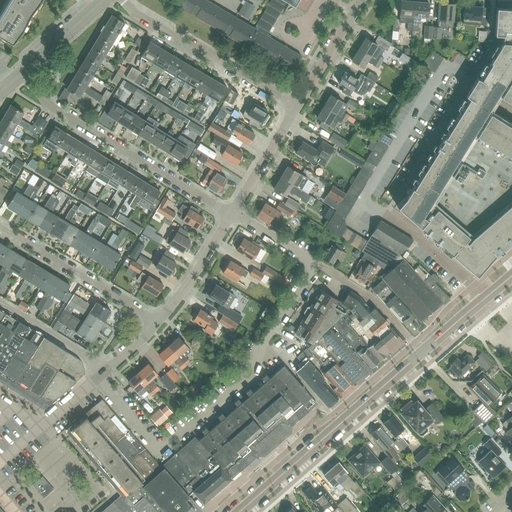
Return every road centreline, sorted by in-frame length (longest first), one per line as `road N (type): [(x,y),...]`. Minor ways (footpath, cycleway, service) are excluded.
road 1 (residential): [(231,215),(38,94),(29,69)]
road 2 (tertiary): [(236,511),(418,352)]
road 3 (residential): [(501,0),(497,41),(396,198)]
road 4 (residential): [(177,437),(251,373),(266,331),(314,265)]
road 5 (residential): [(299,104),(119,0)]
road 6 (residential): [(157,321),(0,225)]
road 7 (residential): [(418,352),(369,297),(314,265)]
road 8 (residential): [(231,215),(299,104)]
road 9 (residential): [(157,321),(231,215)]
road 10 (residential): [(0,303),(103,374)]
road 11 (residential): [(299,104),(365,0)]
road 12 (tertiary): [(418,352),(511,275)]
